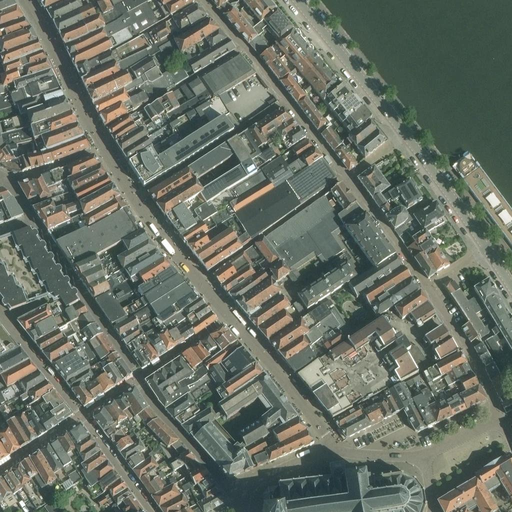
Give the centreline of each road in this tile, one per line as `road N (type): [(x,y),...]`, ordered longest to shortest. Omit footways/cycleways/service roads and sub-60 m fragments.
road 1 (residential): [(201,0),(446,317)]
road 2 (residential): [(7,182),(143,393),(243,496)]
road 3 (tertiary): [(511,290),(403,135),(294,0)]
road 4 (residential): [(150,511),(0,311)]
road 5 (unclassified): [(421,456),(332,449),(251,484),(243,496)]
